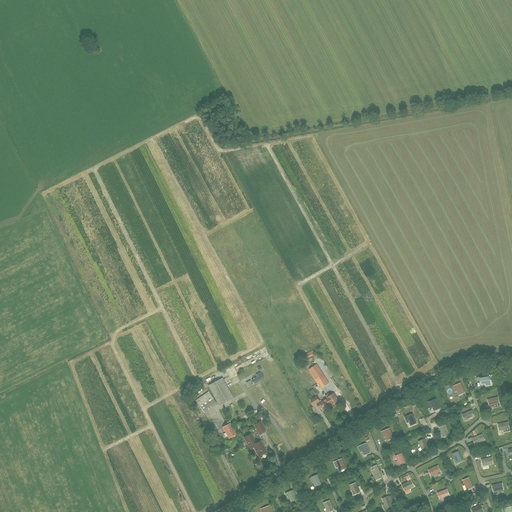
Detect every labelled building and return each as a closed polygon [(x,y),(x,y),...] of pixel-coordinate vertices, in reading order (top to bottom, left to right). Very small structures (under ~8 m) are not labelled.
[(302,356),(304,360),(315,355),(313,351),(302,356)] [(316,365),(309,370),(321,389),(329,384),(316,365)] [(252,380),(254,384),(262,380),(261,379),(264,378),(260,372),(256,375),(257,377),(254,379),(252,380)] [(491,383),(490,377),(480,379),(480,380),(481,385),(485,384),(485,387),(491,386),(490,383),(491,383)] [(222,378),(208,386),(219,406),(233,398),(222,378)] [(464,393),(460,384),(454,386),(455,387),(453,387),(455,392),(457,391),(458,394),(461,393),(462,394),(464,393)] [(217,403),(209,391),(195,400),(203,412),(217,403)] [(339,401),(334,393),(330,396),(329,394),(325,396),(327,398),(320,402),(316,397),(310,401),(314,406),(316,404),(320,409),(323,407),(324,409),(331,404),(332,406),(339,401)] [(490,408),(494,407),(499,406),(498,404),(499,404),(497,397),(488,400),(490,408)] [(436,399),(428,402),(430,408),(432,407),(433,409),(437,408),(437,409),(440,408),(436,399)] [(474,417),(471,411),(462,415),(464,418),(465,418),(466,420),(474,417)] [(407,417),(405,418),(406,423),(409,422),(410,424),(413,423),(414,424),(416,423),(412,414),(407,416),(407,417)] [(265,431),(260,422),(254,425),(259,435),(265,431)] [(508,423),(498,424),(498,427),(500,427),(500,430),(503,430),(504,432),(509,431),(508,429),(509,429),(508,423)] [(236,435),(230,424),(223,427),(229,439),(236,435)] [(449,435),(445,426),(439,428),(443,436),(445,435),(445,436),(449,435)] [(393,438),(389,429),(383,431),(384,432),(381,433),(383,438),(386,437),(387,439),(390,438),(391,439),(393,438)] [(256,444),(251,434),(244,438),(250,449),(254,447),(259,456),(266,452),(260,441),(256,444)] [(484,440),(482,435),(473,439),(474,442),(475,442),(476,444),(484,440)] [(428,449),(424,439),(419,442),(422,450),(424,449),(425,450),(428,449)] [(360,447),(358,448),(360,452),(362,451),(364,454),(367,453),(367,454),(370,453),(366,444),(360,446),(360,447)] [(462,461),(458,452),(452,454),(455,462),(458,461),(458,463),(462,461)] [(405,463),(401,454),(395,456),(399,464),(401,463),(402,465),(405,463)] [(493,464),(491,458),(481,460),(482,464),(484,463),(484,466),(493,464)] [(343,470),(346,469),(342,459),(336,462),(334,463),(336,468),(338,467),(339,470),(343,468),(343,470)] [(382,478),(377,466),(373,467),(374,470),(372,471),(376,480),(382,478)] [(428,470),(430,474),(431,473),(432,475),(440,472),(437,466),(428,470)] [(321,484),(317,475),(311,477),(312,478),(309,479),(311,484),(313,483),(315,485),(318,484),(318,485),(321,484)] [(473,487),(469,478),(463,481),(466,489),(469,488),(469,489),(473,487)] [(411,481),(402,485),(404,489),(405,488),(406,490),(414,487),(411,481)] [(360,492),(356,483),(350,486),(353,494),(356,493),(356,494),(360,492)] [(502,483),(492,486),(493,489),(494,489),(495,492),(503,490),(502,483)] [(449,495),(447,489),(438,493),(439,497),(440,496),(441,499),(449,495)] [(297,500),(293,490),(287,493),(288,493),(285,494),(287,499),(289,498),(291,501),(294,500),(294,501),(297,500)] [(392,506),(388,497),(382,499),(386,507),(388,506),(389,507),(392,506)] [(333,510),(329,501),(324,504),(327,511),(329,511),(330,511),(333,510)]
